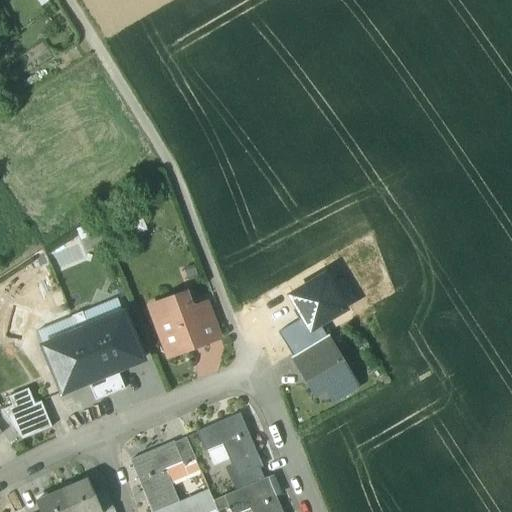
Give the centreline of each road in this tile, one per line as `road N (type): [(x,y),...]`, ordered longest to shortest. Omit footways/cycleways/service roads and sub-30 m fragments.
road 1 (track): [(68,0),(175,175),(253,384)]
road 2 (residential): [(97,435),(253,384),(268,397),(318,511)]
